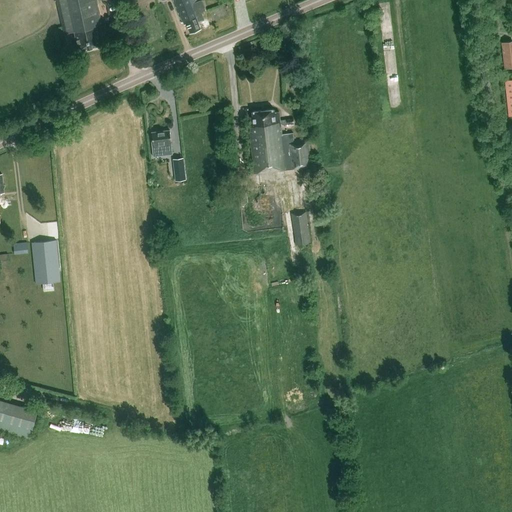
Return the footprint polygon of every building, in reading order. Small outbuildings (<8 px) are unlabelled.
[(100,0),(101,0),(56,0),(64,33),(75,30),(79,48),(79,49),(100,45),(101,42),(98,28),(102,28),(95,0),(100,0)] [(200,12),(205,10),(202,1),(196,3),(194,0),(172,0),(181,23),(185,21),(190,33),(200,29),(197,21),(203,19),(200,12)] [(105,18),(107,26),(113,25),(111,16),(105,18)] [(511,66),(511,41),(502,42),(505,68),(511,66)] [(294,119),(279,120),(279,112),(274,112),(273,111),(252,113),(254,127),(250,127),(250,133),(249,133),(254,173),(282,169),(285,169),(311,165),(308,140),(294,141),(293,133),(281,134),(280,125),(294,124),(294,119)] [(171,143),(170,130),(151,132),(153,144),(151,145),(153,156),(153,155),(160,154),(159,153),(171,152),(172,154),(172,151),(171,151),(170,143),(171,143)] [(184,172),(183,158),(175,159),(176,173),(184,172)] [(306,211),(291,213),(295,245),(310,243),(306,211)] [(32,242),(36,283),(61,281),(56,240),(32,242)] [(28,252),(27,242),(14,243),(15,253),(28,252)] [(0,265),(9,264),(8,254),(0,254),(0,265)] [(0,429),(30,438),(38,410),(0,399),(0,429)]
